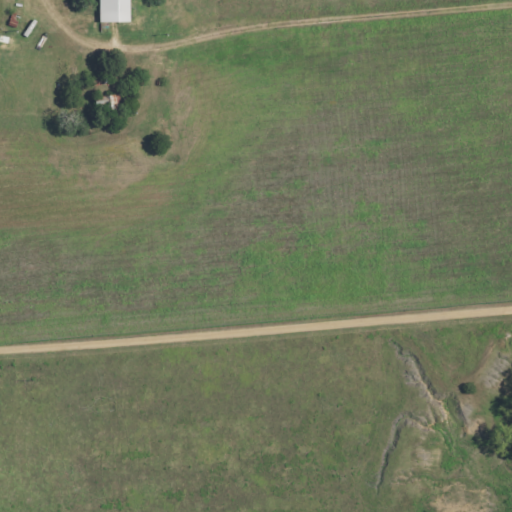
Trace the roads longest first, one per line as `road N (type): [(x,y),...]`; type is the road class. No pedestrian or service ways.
road 1 (residential): [(511,304),(0,352)]
road 2 (residential): [(511,1),(224,20)]
